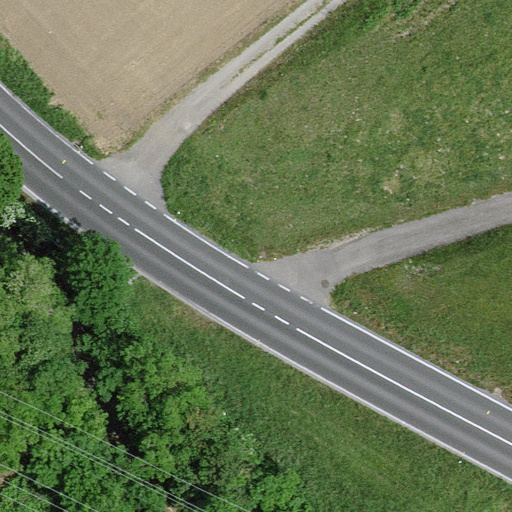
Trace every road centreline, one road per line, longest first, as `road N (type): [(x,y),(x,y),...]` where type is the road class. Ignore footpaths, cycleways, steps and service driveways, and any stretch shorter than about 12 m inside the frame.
road 1 (secondary): [(511,441),(161,246),(0,120)]
road 2 (track): [(328,0),(197,104),(98,203)]
road 3 (track): [(511,211),(247,299)]
